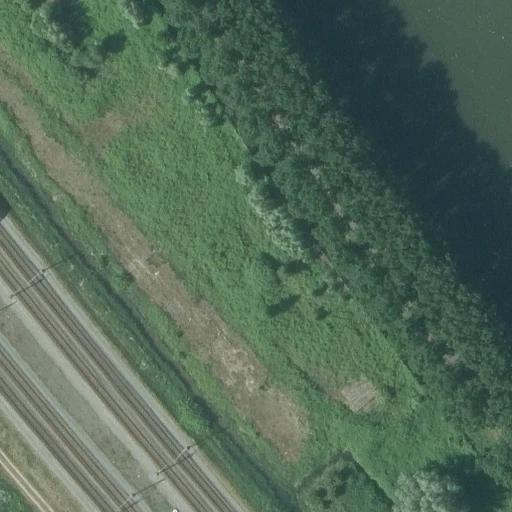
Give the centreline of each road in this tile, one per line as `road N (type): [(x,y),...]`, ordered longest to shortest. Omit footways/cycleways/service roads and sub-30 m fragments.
road 1 (unclassified): [(207,0),(398,279),(511,427)]
road 2 (track): [(332,394),(298,402),(0,51)]
road 3 (track): [(332,394),(338,367),(101,0)]
